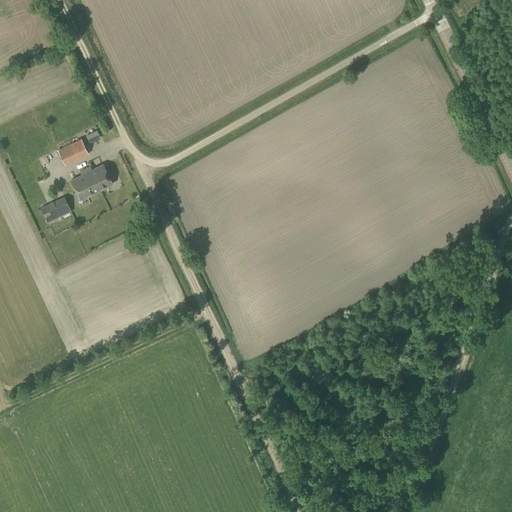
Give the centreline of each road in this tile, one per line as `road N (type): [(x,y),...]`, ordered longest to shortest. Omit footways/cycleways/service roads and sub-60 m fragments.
road 1 (track): [(299,511),(145,163)]
road 2 (unclassified): [(145,163),(172,160),(435,11)]
road 3 (track): [(405,511),(511,220)]
road 4 (secondary): [(511,167),(435,11)]
road 5 (track): [(119,129),(60,0)]
